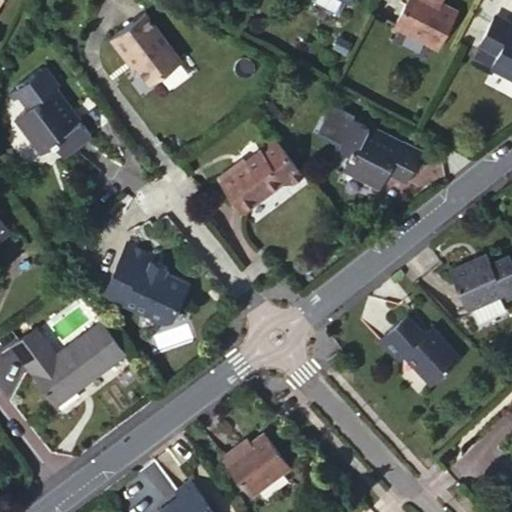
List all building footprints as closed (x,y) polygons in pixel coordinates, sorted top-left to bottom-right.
[(312,0),(334,11),(339,0),(312,0)] [(400,0),(390,21),(433,43),(452,5),(442,0),(400,0)] [(107,36),(122,56),(125,52),(132,61),(146,81),(179,57),(143,10),(107,36)] [(511,25),(489,15),(468,56),(503,73),(504,71),(511,75),(511,25)] [(325,45),(338,52),(345,38),(331,32),(325,45)] [(125,52),(122,56),(128,65),(132,61),(125,52)] [(51,141),(53,145),(58,140),(67,152),(90,134),(65,101),(63,103),(52,88),(56,85),(42,67),(13,90),(18,96),(26,108),(14,118),(26,133),(27,131),(43,152),(44,151),(42,148),(51,141)] [(511,79),(492,71),(487,85),(511,94),(511,79)] [(18,96),(13,90),(6,95),(11,101),(18,96)] [(314,128),(335,138),(350,145),(347,151),(350,153),(345,164),(340,162),(340,163),(362,174),(364,172),(379,180),(385,168),(403,178),(417,151),(382,134),(383,132),(349,115),(351,111),(329,100),(314,128)] [(350,145),(335,138),(333,144),(347,151),(350,145)] [(58,140),(53,145),(62,156),(67,152),(58,140)] [(229,170),(205,188),(228,219),(267,189),(279,191),(290,182),(263,145),(262,146),(265,149),(247,162),(245,159),(229,170)] [(226,166),(202,184),(205,188),(229,170),(226,166)] [(15,237),(0,216),(0,232),(7,228),(14,238),(15,237)] [(124,241),(99,291),(158,322),(165,320),(184,284),(160,272),(163,267),(148,260),(151,254),(124,241)] [(504,300),(511,296),(511,266),(507,256),(488,264),(485,256),(449,270),(466,309),(470,307),(497,296),(502,294),(504,300)] [(504,312),(497,296),(470,307),(477,324),(504,312)] [(428,383),(458,357),(431,327),(423,334),(407,314),(378,339),(396,360),(403,354),(428,383)] [(125,349),(101,318),(95,323),(119,354),(125,349)] [(119,354),(95,323),(55,353),(34,326),(10,343),(55,402),(119,354)] [(252,497),(290,468),(263,434),(239,453),(235,447),(222,457),(252,497)] [(212,511),(191,481),(176,492),(179,498),(159,511),(212,511)]
